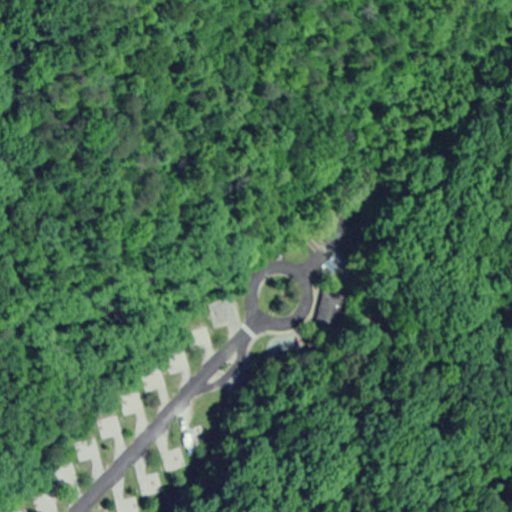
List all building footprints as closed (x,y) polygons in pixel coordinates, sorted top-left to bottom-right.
[(318,330),(339,335),(348,295),(328,290),(318,330)] [(242,320),(240,300),(227,302),(230,322),(242,320)] [(171,387),(165,368),(147,374),(153,393),(171,387)] [(104,457),(102,440),(83,442),(86,460),(104,457)] [(79,462),(57,468),(63,488),(84,482),(79,462)] [(56,511),(62,511),(59,494),(40,498),(43,511),(56,511)]
